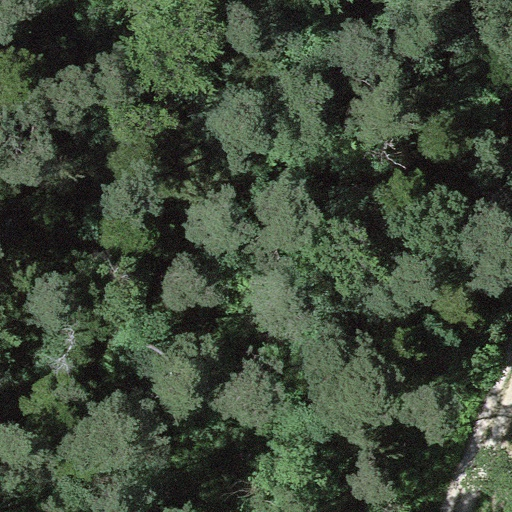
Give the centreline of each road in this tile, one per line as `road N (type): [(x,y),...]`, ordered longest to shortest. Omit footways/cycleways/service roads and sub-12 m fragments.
road 1 (track): [(238,511),(145,0)]
road 2 (track): [(511,395),(460,511)]
